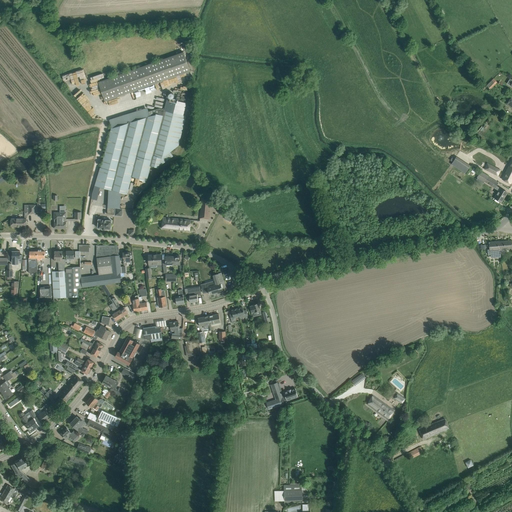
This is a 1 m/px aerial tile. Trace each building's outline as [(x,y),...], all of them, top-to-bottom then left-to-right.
[(190,71),(183,52),(98,82),(105,101),(190,71)] [(493,78),(486,85),(490,90),(497,82),(493,78)] [(100,168),(95,186),(108,189),(115,191),(127,194),(132,176),(147,180),(150,166),(158,168),(159,166),(173,156),(170,152),(178,146),(186,117),(186,116),(182,115),(184,107),(185,103),(168,99),(167,102),(165,110),(159,108),(149,112),(150,116),(112,128),(111,129),(102,164),(101,168),(100,168)] [(441,147),(452,152),(455,145),(440,139),(438,144),(442,146),(441,147)] [(479,155),(476,154),(478,148),(467,144),(463,154),(477,159),(479,155)] [(465,173),(469,168),(455,158),(454,159),(453,158),(451,161),(453,162),(451,164),(465,173)] [(511,180),(511,159),(502,179),(510,183),(511,180)] [(487,164),(485,169),(492,173),(495,167),(487,164)] [(500,188),(496,186),(498,183),(488,176),(485,182),(499,190),(494,198),(501,202),(507,192),(500,188)] [(99,200),(101,189),(94,188),(92,198),(99,200)] [(208,219),(209,214),(209,212),(208,211),(208,206),(210,206),(210,198),(202,198),(200,218),(208,219)] [(26,227),(26,219),(29,219),(29,213),(35,213),(35,205),(25,205),(24,219),(11,218),(11,227),(26,227)] [(191,220),(163,217),(162,229),(189,231),(191,220)] [(102,229),(106,229),(110,229),(111,221),(106,220),(106,219),(105,218),(104,218),(103,218),(103,220),(98,219),(98,228),(102,228),(102,229)] [(505,254),(505,249),(511,248),(511,240),(499,241),(500,249),(501,254),(505,254)] [(500,249),(499,241),(488,242),(489,250),(487,250),(488,255),(490,254),(490,258),(498,257),(501,257),(500,249)] [(65,259),(65,260),(66,297),(78,296),(77,288),(103,285),(122,282),(121,276),(120,272),(121,272),(118,246),(108,245),(105,245),(97,245),(96,256),(99,275),(81,277),(80,266),(75,267),(71,267),(70,264),(67,264),(67,263),(67,259),(65,259)] [(14,251),(13,251),(13,264),(18,264),(18,260),(22,260),(21,263),(22,255),(20,255),(20,254),(20,251),(16,251),(15,251),(14,251)] [(30,256),(28,256),(28,261),(28,263),(29,263),(29,269),(29,272),(29,273),(37,273),(37,272),(37,264),(37,260),(37,251),(30,251),(30,256)] [(65,260),(62,260),(62,251),(55,251),(55,261),(59,261),(59,271),(52,272),(53,298),(55,298),(66,297),(65,260)] [(148,255),(148,260),(149,265),(161,264),(161,254),(148,255)] [(213,275),(215,280),(218,292),(218,294),(222,293),(223,293),(222,290),(226,289),(221,273),(217,274),(216,274),(216,275),(213,275)] [(202,288),(203,293),(209,292),(209,294),(218,292),(215,280),(201,284),(202,288)] [(192,287),(188,288),(188,293),(189,295),(190,302),(198,301),(197,296),(201,295),(201,294),(200,289),(200,286),(192,287)] [(39,287),(39,298),(51,297),(51,287),(39,287)] [(175,297),(176,300),(176,305),(184,303),(182,289),(178,290),(179,296),(175,297)] [(133,304),(134,312),(141,310),(140,303),(139,300),(139,297),(139,295),(135,296),(136,299),(132,299),(133,304)] [(128,313),(125,309),(124,307),(121,309),(118,304),(119,303),(118,301),(115,297),(114,298),(111,299),(113,303),(122,317),(128,313)] [(122,317),(113,303),(109,305),(113,311),(114,310),(116,312),(113,314),(116,320),(122,317)] [(260,311),(258,303),(252,305),(252,306),(250,307),(252,315),(255,314),(255,312),(260,311)] [(243,307),(237,309),(239,316),(244,315),(244,317),(245,320),(249,319),(248,316),(246,310),(243,311),(243,307)] [(234,318),(239,316),(237,309),(231,310),(232,314),(229,315),(231,321),(232,323),(235,322),(234,318)] [(268,322),(270,321),(269,317),(267,318),(265,311),(260,312),(263,322),(267,321),(268,322)] [(209,316),(211,324),(220,322),(219,314),(209,316)] [(109,326),(109,322),(110,318),(103,316),(102,321),(101,323),(109,326)] [(199,326),(211,324),(209,316),(198,318),(199,326)] [(178,329),(179,328),(178,321),(169,323),(171,331),(174,330),(175,332),(172,332),(172,333),(171,338),(182,339),(182,333),(179,332),(178,329)] [(96,334),(102,337),(106,340),(110,332),(105,329),(106,328),(102,326),(99,330),(98,330),(96,334)] [(141,338),(151,340),(151,342),(162,340),(160,327),(156,327),(156,326),(143,328),(144,331),(143,331),(141,338)] [(92,336),(95,331),(86,327),(84,332),(92,336)] [(133,340),(132,339),(127,337),(127,338),(124,342),(125,342),(120,351),(121,351),(120,353),(118,352),(115,357),(124,362),(123,362),(129,365),(132,359),(131,359),(132,357),(139,344),(134,341),(134,342),(132,341),(133,340)] [(97,342),(96,345),(93,343),(92,344),(82,338),(81,341),(83,342),(100,351),(103,345),(97,342)] [(247,349),(257,348),(256,343),(255,343),(255,338),(251,338),(252,344),(247,344),(247,349)] [(185,342),(188,353),(191,354),(202,354),(199,339),(185,342)] [(69,347),(61,342),(57,350),(65,354),(69,347)] [(100,351),(83,342),(82,344),(90,349),(92,351),(91,354),(92,355),(97,357),(100,351)] [(174,358),(164,357),(163,364),(173,366),(174,358)] [(79,362),(91,368),(94,362),(88,359),(86,363),(83,361),(82,362),(77,359),(76,361),(79,362)] [(89,371),(91,368),(79,362),(77,365),(82,367),(80,370),(82,371),(81,371),(87,374),(88,373),(89,374),(90,371),(89,371)] [(33,371),(28,364),(24,366),(28,374),(33,371)] [(75,370),(68,366),(66,370),(73,375),(75,370)] [(3,376),(5,379),(16,371),(15,368),(3,376)] [(130,378),(132,379),(135,373),(127,369),(125,368),(123,372),(122,373),(126,376),(125,377),(129,380),(130,378)] [(7,381),(8,380),(13,377),(18,374),(16,371),(5,379),(7,381)] [(355,385),(365,378),(362,374),(352,381),(355,385)] [(83,382),(80,378),(76,375),(67,386),(75,392),(83,382)] [(116,389),(119,383),(106,376),(102,383),(106,386),(111,388),(110,390),(121,396),(123,393),(116,389)] [(5,382),(2,384),(0,385),(0,389),(2,393),(9,388),(12,386),(10,383),(7,385),(5,382)] [(277,384),(271,386),(276,400),(274,401),(276,406),(277,406),(282,404),(284,404),(283,401),(286,400),(287,401),(287,400),(298,397),(295,388),(291,389),(288,390),(288,391),(287,391),(284,392),(284,394),(281,394),(281,395),(280,391),(281,391),(279,383),(277,384)] [(16,389),(19,392),(25,387),(23,384),(16,389)] [(59,396),(59,397),(66,402),(75,392),(67,386),(59,396)] [(13,394),(9,388),(2,393),(6,398),(13,394)] [(50,401),(53,398),(43,388),(40,391),(50,401)] [(108,398),(111,393),(106,390),(104,389),(102,391),(103,392),(104,393),(103,395),(108,398)] [(392,397),(402,403),(406,398),(395,392),(392,397)] [(89,398),(89,399),(102,409),(110,413),(111,413),(114,407),(105,401),(102,399),(101,399),(100,399),(99,400),(98,400),(92,395),(89,398)] [(374,409),(388,420),(391,416),(394,411),(373,396),(367,404),(374,409)] [(89,399),(85,403),(92,408),(93,407),(99,412),(100,413),(102,409),(89,399)] [(36,412),(40,418),(44,421),(50,416),(46,411),(53,405),(50,401),(36,412)] [(90,412),(88,417),(90,418),(113,429),(118,417),(114,415),(111,413),(110,413),(102,409),(100,413),(98,416),(90,412)] [(36,416),(32,410),(28,412),(30,415),(27,417),(25,415),(21,418),(27,425),(26,426),(27,428),(28,427),(30,431),(38,425),(33,418),(36,416)] [(76,417),(75,417),(73,419),(74,420),(70,423),(80,433),(83,429),(81,427),(85,423),(86,423),(81,418),(80,418),(81,419),(80,419),(77,417),(76,417)] [(448,428),(446,423),(444,418),(429,425),(428,424),(418,429),(423,439),(448,428)] [(94,421),(91,426),(96,429),(103,432),(106,427),(94,421)] [(64,430),(60,434),(63,437),(63,436),(65,437),(67,439),(69,437),(72,440),(73,440),(78,436),(74,431),(71,433),(66,427),(66,428),(67,429),(64,431),(64,430)] [(103,432),(102,435),(110,439),(114,431),(106,427),(103,432)] [(79,444),(78,447),(77,449),(92,455),(94,450),(79,444)] [(423,452),(420,446),(408,453),(411,458),(423,452)] [(36,484),(29,478),(19,470),(30,464),(25,455),(14,462),(15,463),(11,465),(16,473),(26,482),(25,483),(33,488),(36,484)] [(72,455),(69,461),(86,468),(88,462),(72,455)] [(473,465),(471,459),(465,462),(468,468),(473,465)] [(42,463),(41,467),(51,471),(52,466),(50,466),(51,464),(43,462),(43,463),(42,463)] [(8,485),(4,492),(13,498),(15,496),(17,493),(17,491),(14,489),(8,485)] [(275,501),(284,501),(283,485),(274,486),(275,501)] [(301,485),(283,485),(284,501),(302,500),(301,485)] [(12,498),(13,498),(4,492),(0,498),(0,499),(6,503),(8,504),(12,498)] [(23,504),(28,495),(25,493),(24,494),(20,502),(23,504)]
